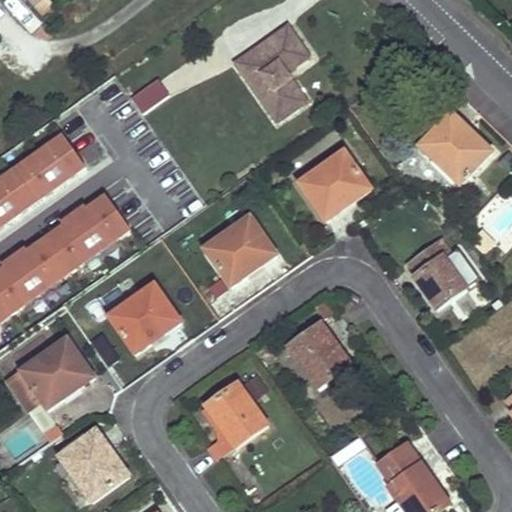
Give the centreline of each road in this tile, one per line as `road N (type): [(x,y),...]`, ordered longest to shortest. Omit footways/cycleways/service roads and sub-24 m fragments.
road 1 (residential): [(206,511),(153,436),(146,408),(162,387),(322,276),(348,270),(371,285),(511,479)]
road 2 (residential): [(511,92),(420,0)]
